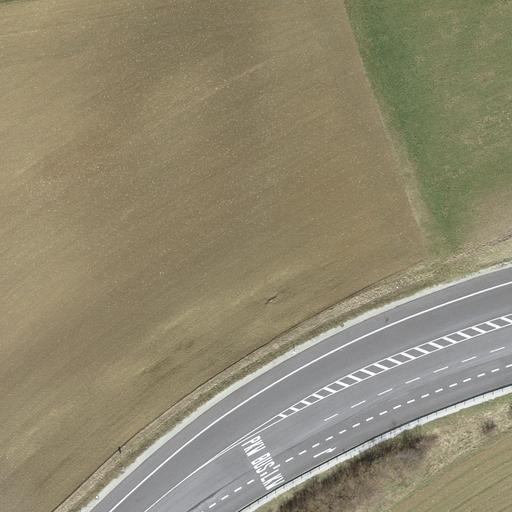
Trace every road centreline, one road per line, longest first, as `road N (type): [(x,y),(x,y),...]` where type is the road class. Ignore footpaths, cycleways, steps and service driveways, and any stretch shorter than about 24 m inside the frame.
road 1 (primary): [(511,300),(362,368),(239,456)]
road 2 (primary): [(239,456),(511,346)]
